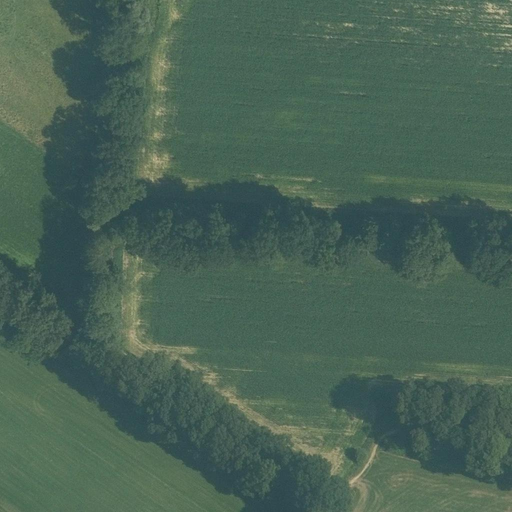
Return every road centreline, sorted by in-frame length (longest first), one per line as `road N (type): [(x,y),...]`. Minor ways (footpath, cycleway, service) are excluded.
road 1 (track): [(511,447),(393,431),(341,499),(311,506),(0,288)]
road 2 (track): [(111,218),(511,244)]
road 3 (track): [(111,218),(123,0)]
road 4 (track): [(103,359),(111,218)]
